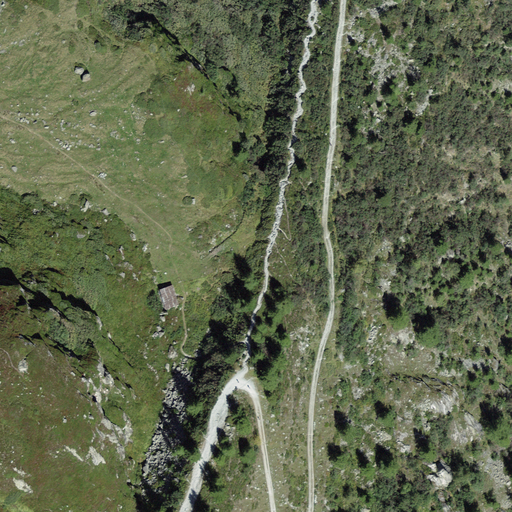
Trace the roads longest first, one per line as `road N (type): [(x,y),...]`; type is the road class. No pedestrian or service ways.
road 1 (track): [(344,0),(326,213),(338,314),(316,421),(316,511)]
road 2 (track): [(280,511),(264,408),(256,393),(235,384),(185,511)]
